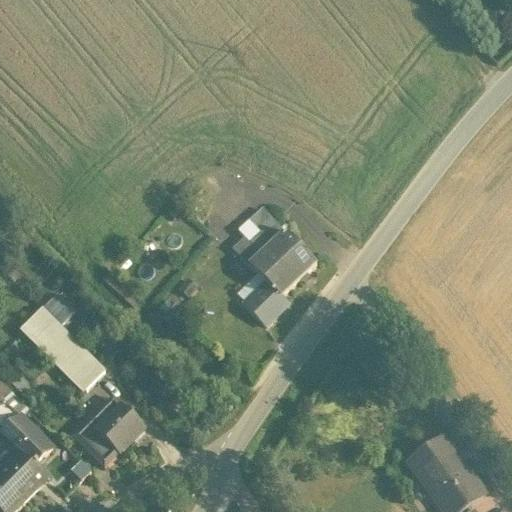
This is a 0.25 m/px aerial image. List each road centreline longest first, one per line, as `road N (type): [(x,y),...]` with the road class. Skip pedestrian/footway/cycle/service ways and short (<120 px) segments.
road 1 (tertiary): [(205,511),(225,457),(270,392),(511,82)]
road 2 (unknown): [(347,287),(507,511)]
road 3 (track): [(225,457),(193,459),(103,511)]
